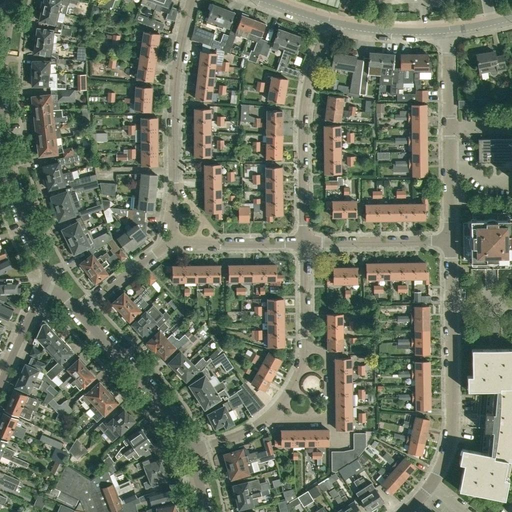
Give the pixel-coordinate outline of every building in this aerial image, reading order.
[(62,0),(60,0),(44,0),(44,1),(42,1),(40,8),(65,14),(66,14),(68,4),(76,6),(77,1),(74,0),(62,0)] [(103,9),(106,1),(104,0),(99,0),(97,7),(103,9)] [(142,0),(141,3),(149,6),(150,8),(154,10),(158,0),(142,0)] [(158,0),(154,10),(155,10),(160,12),(161,10),(168,13),(165,19),(175,21),(178,9),(168,6),(169,0),(158,0)] [(217,26),(223,8),(212,4),(210,10),(211,10),(206,22),(217,26)] [(55,27),(62,28),(64,22),(63,22),(65,14),(40,8),(39,15),(41,16),(39,21),(56,24),(55,27)] [(223,8),(217,26),(223,28),(224,26),(229,28),(235,12),(223,8)] [(248,37),(254,19),(242,15),(236,29),(232,28),(226,43),(223,51),(230,53),(237,33),(248,37)] [(152,19),(146,17),(144,24),(149,26),(151,20),(152,19)] [(260,41),(261,37),(266,24),(254,19),(248,37),(260,41)] [(162,24),(153,21),(151,20),(149,26),(151,26),(160,30),(162,24)] [(72,29),(62,28),(55,27),(55,30),(37,28),(37,33),(35,33),(34,40),(54,42),(54,36),(52,34),(53,33),(71,35),(72,29)] [(283,50),(289,32),(278,28),(273,43),(264,40),(263,44),(259,54),(266,56),(270,47),(277,50),(278,48),(283,50)] [(213,40),(213,38),(214,34),(203,29),(199,41),(210,46),(213,40)] [(159,34),(149,32),(144,32),(143,43),(157,46),(159,34)] [(294,57),(297,50),(302,37),(289,32),(283,50),(284,50),(277,70),(289,74),(291,68),(286,66),(288,62),(290,55),(294,57)] [(223,51),(226,43),(213,38),(213,40),(210,46),(223,51)] [(57,43),(54,42),(34,40),(33,48),(35,48),(34,53),(51,55),(51,58),(57,59),(58,59),(59,54),(56,53),(57,43)] [(259,54),(263,44),(257,42),(254,50),(251,49),(248,60),(256,63),(259,54)] [(156,57),(157,46),(143,43),(141,55),(156,57)] [(216,53),(211,52),(201,51),(200,63),(215,65),(216,53)] [(503,56),(495,57),(494,51),(477,55),(480,74),(489,72),(489,73),(490,73),(490,74),(491,75),(492,75),(493,75),(493,76),(495,75),(496,75),(497,74),(498,73),(498,72),(498,71),(498,70),(505,69),(503,56)] [(382,53),(370,52),(369,62),(368,66),(368,74),(380,75),(380,74),(380,72),(381,68),(382,53)] [(413,72),(431,72),(430,62),(428,62),(428,54),(426,54),(426,52),(420,52),(420,54),(413,54),(413,69),(413,72)] [(355,62),(356,57),(334,53),(333,63),(332,66),(351,70),(351,68),(352,69),(348,94),(357,96),(358,94),(359,86),(362,68),(363,63),(355,62)] [(393,71),(393,64),(394,54),(382,53),(381,68),(380,72),(380,74),(392,75),(391,94),(397,95),(398,71),(393,71)] [(413,69),(413,54),(401,54),(401,69),(398,69),(398,71),(397,95),(398,95),(398,101),(428,101),(428,95),(416,95),(416,92),(398,93),(398,89),(403,89),(403,83),(413,83),(413,72),(413,69)] [(154,69),(156,57),(141,55),(139,67),(154,69)] [(57,64),(57,59),(51,58),(51,61),(32,61),(32,65),(31,65),(31,73),(49,73),(57,73),(57,64)] [(200,63),(199,75),(214,77),(215,65),(200,63)] [(152,81),(154,69),(139,67),(137,79),(152,81)] [(359,86),(358,94),(365,95),(368,68),(362,68),(359,86)] [(49,81),(49,73),(31,73),(31,81),(32,81),(32,86),(51,86),(51,89),(54,90),(74,90),(74,89),(66,89),(66,83),(61,83),(57,83),(51,83),(51,81),(49,81)] [(212,89),(214,77),(199,75),(197,87),(212,89)] [(271,88),(286,91),(288,79),(273,76),(271,88)] [(428,90),(421,90),(421,78),(416,78),(416,92),(416,95),(428,95),(428,90)] [(151,87),(141,86),(137,86),(136,98),(151,99),(151,87)] [(211,101),(212,89),(197,87),(196,99),(211,101)] [(283,103),(286,91),(271,88),(269,100),(283,103)] [(31,104),(32,112),(52,110),(51,103),(57,102),(57,100),(72,100),(74,97),(74,90),(54,90),(54,93),(52,94),(50,95),(50,94),(45,95),(43,95),(38,96),(32,97),(33,104),(31,104)] [(343,97),(338,96),(329,95),(327,107),(342,109),(343,97)] [(150,111),(151,99),(136,98),(135,111),(150,111)] [(384,104),(376,104),(376,112),(384,112),(384,104)] [(395,114),(395,117),(426,117),(426,105),(412,105),(412,111),(408,111),(408,113),(395,114)] [(340,121),(342,109),(327,107),(325,119),(340,121)] [(66,116),(62,116),(62,109),(52,110),(32,112),(33,121),(35,121),(36,126),(53,124),(65,123),(65,121),(67,120),(66,116)] [(210,109),(205,109),(195,109),(195,121),(210,121),(210,109)] [(282,110),(272,110),(267,110),(267,122),(282,123),(282,110)] [(142,129),(157,129),(157,117),(147,117),(142,117),(142,129)] [(412,122),(412,129),(426,128),(426,117),(395,117),(395,121),(408,120),(408,122),(412,122)] [(80,128),(80,129),(81,134),(86,134),(90,133),(89,120),(83,120),(83,127),(80,128)] [(210,133),(210,121),(195,121),(195,133),(210,133)] [(36,141),(55,138),(61,137),(60,128),(73,127),(73,122),(65,123),(53,124),(36,126),(36,132),(35,132),(36,141)] [(282,135),(282,123),(267,122),(267,134),(282,135)] [(325,137),(340,137),(340,125),(325,125),(325,137)] [(426,140),(426,128),(412,129),(412,135),(408,135),(408,137),(395,137),(395,140),(426,140)] [(142,141),(157,141),(157,129),(142,129),(142,141)] [(210,145),(210,133),(195,133),(195,145),(210,145)] [(281,147),(282,135),(267,134),(267,146),(281,147)] [(325,149),(340,149),(340,137),(325,137),(325,149)] [(62,144),(56,146),(55,138),(36,141),(37,148),(39,148),(39,156),(57,153),(63,152),(64,157),(80,154),(80,153),(79,147),(72,148),(72,147),(63,149),(62,144)] [(511,138),(478,139),(478,141),(479,161),(479,162),(510,161),(511,161),(511,138)] [(412,146),(412,152),(426,151),(426,140),(395,140),(395,144),(408,144),(408,146),(412,146)] [(142,153),(157,153),(157,141),(142,141),(142,149),(135,149),(135,153),(142,153)] [(210,157),(210,145),(195,145),(195,157),(210,157)] [(281,159),(281,147),(267,146),(266,158),(271,158),(281,159)] [(325,161),(340,161),(340,149),(325,149),(325,161)] [(427,163),(426,151),(412,152),(412,158),(409,158),(409,160),(396,160),(396,164),(427,163)] [(142,166),(147,166),(157,165),(157,153),(142,153),(142,166)] [(62,173),(59,164),(81,159),(80,154),(64,157),(58,158),(58,162),(43,166),(44,170),(42,170),(44,178),(62,173)] [(325,174),(335,173),(340,173),(340,161),(325,161),(325,174)] [(427,175),(427,163),(396,164),(396,167),(409,167),(409,169),(413,169),(413,175),(427,175)] [(205,176),(220,176),(220,164),(215,164),(205,164),(205,176)] [(266,179),(281,179),(281,167),(271,167),(266,167),(266,179)] [(48,185),(49,189),(64,185),(65,188),(65,189),(71,187),(79,185),(78,179),(73,180),(71,171),(62,173),(44,178),(46,186),(48,185)] [(157,175),(141,173),(134,174),(135,178),(141,179),(140,186),(156,187),(157,175)] [(205,188),(221,188),(220,176),(205,176),(205,188)] [(267,191),(281,191),(281,179),(266,179),(267,191)] [(102,194),(108,195),(108,183),(99,183),(102,194)] [(75,218),(87,214),(86,209),(78,212),(76,208),(78,208),(79,206),(75,192),(81,190),(79,185),(71,187),(65,189),(66,191),(60,193),(51,197),(52,201),(50,201),(56,217),(57,216),(59,220),(74,215),(75,218)] [(155,200),(156,187),(140,186),(139,197),(133,196),(133,197),(155,200)] [(206,200),(221,200),(221,188),(205,188),(206,200)] [(267,203),(282,203),(281,191),(267,191),(267,203)] [(154,211),(155,200),(133,197),(132,209),(133,210),(133,215),(145,216),(146,211),(154,211)] [(413,204),(413,219),(425,219),(425,210),(427,210),(427,198),(422,198),(422,204),(413,204)] [(103,211),(108,207),(109,201),(101,200),(102,208),(103,211)] [(216,212),(216,219),(221,219),(221,200),(206,200),(206,212),(216,212)] [(332,216),(344,216),(344,201),(326,202),(326,206),(332,206),(332,216)] [(356,216),(356,206),(356,201),(344,201),(344,216),(356,216)] [(249,222),(249,207),(252,207),(252,203),(241,203),(241,205),(239,205),(239,222),(249,222)] [(272,221),(272,215),(282,215),(282,203),(267,203),(267,221),(272,221)] [(389,219),(401,219),(401,204),(389,205),(389,219)] [(401,219),(413,219),(413,204),(401,204),(401,219)] [(365,220),(377,220),(377,205),(365,205),(365,220)] [(377,220),(389,219),(389,205),(377,205),(377,220)] [(113,212),(108,207),(103,211),(107,221),(112,220),(110,213),(113,212)] [(144,241),(143,239),(147,236),(142,230),(144,228),(145,216),(133,215),(133,210),(132,209),(127,209),(127,216),(126,216),(126,218),(132,218),(132,221),(129,223),(132,227),(127,231),(138,246),(144,241)] [(463,260),(471,259),(471,269),(486,269),(492,269),(497,269),(510,269),(510,262),(511,261),(511,219),(509,220),(509,212),(473,213),(473,220),(470,220),(470,223),(463,223),(463,260)] [(66,241),(88,230),(83,220),(89,217),(87,214),(75,218),(77,222),(62,229),(64,233),(63,234),(66,241)] [(81,252),(80,250),(95,243),(88,230),(66,241),(73,256),(81,252)] [(132,250),(138,246),(127,231),(117,238),(127,251),(130,249),(132,250)] [(92,254),(79,264),(87,274),(105,260),(115,253),(120,249),(115,242),(107,249),(107,255),(106,256),(105,254),(103,254),(96,260),(92,254)] [(120,249),(115,253),(121,261),(126,257),(120,249)] [(12,269),(7,258),(0,261),(0,274),(3,273),(12,269)] [(105,260),(87,274),(94,284),(107,274),(103,268),(108,264),(105,260)] [(378,278),(390,278),(390,263),(378,264),(378,278)] [(390,278),(402,278),(402,263),(390,263),(390,278)] [(402,278),(414,278),(414,263),(402,263),(402,278)] [(414,263),(414,278),(423,278),(423,284),(428,284),(428,272),(426,272),(426,263),(414,263)] [(366,279),(378,278),(378,264),(366,264),(366,279)] [(240,280),(252,280),(252,265),(240,266),(240,280)] [(252,280),(264,280),(264,265),(252,265),(252,280)] [(283,275),(277,275),(276,265),(264,265),(264,280),(283,280),(283,275)] [(173,281),(185,281),(185,266),(166,267),(166,272),(172,272),(173,281)] [(185,281),(197,281),(197,266),(185,266),(185,281)] [(197,281),(209,281),(209,266),(197,266),(197,281)] [(221,281),(220,276),(220,266),(209,266),(209,281),(221,281)] [(228,280),(240,280),(240,266),(228,266),(228,276),(228,280)] [(327,283),(345,283),(345,268),(333,268),(333,278),(327,279),(327,283)] [(345,268),(345,283),(357,283),(357,268),(345,268)] [(150,272),(143,277),(150,285),(156,279),(150,272)] [(19,285),(19,282),(13,282),(13,279),(0,279),(0,293),(9,294),(19,293),(19,285)] [(120,313),(146,289),(143,285),(136,291),(136,293),(133,296),(131,295),(129,297),(124,292),(111,304),(120,313)] [(140,300),(142,298),(149,292),(146,289),(120,313),(128,322),(135,315),(140,311),(134,304),(137,300),(140,300)] [(414,292),(414,303),(430,303),(430,296),(421,297),(421,292),(414,292)] [(269,311),(283,310),(283,298),(268,299),(269,311)] [(3,304),(4,301),(0,299),(0,316),(8,320),(8,318),(10,318),(12,315),(10,314),(13,308),(3,304)] [(141,333),(142,334),(155,322),(159,326),(161,325),(164,322),(171,315),(166,311),(162,315),(152,305),(133,324),(137,329),(136,330),(140,334),(141,333)] [(180,315),(185,310),(184,308),(181,306),(176,311),(180,315)] [(415,316),(415,319),(429,319),(429,306),(415,306),(415,314),(411,314),(411,316),(415,316)] [(269,323),(283,322),(283,310),(269,311),(269,323)] [(342,314),(337,314),(327,314),(327,326),(342,326),(342,322),(342,314)] [(45,345),(57,333),(50,326),(51,324),(47,319),(42,320),(40,325),(42,327),(37,338),(35,337),(32,343),(37,345),(39,341),(44,346),(45,345)] [(429,330),(429,319),(415,319),(415,322),(411,322),(411,324),(415,324),(415,331),(429,330)] [(154,350),(166,339),(163,335),(164,334),(162,332),(168,327),(164,322),(161,325),(159,326),(158,328),(160,330),(155,336),(147,343),(148,343),(146,345),(152,351),(154,350)] [(269,335),(283,334),(283,322),(269,323),(269,335)] [(342,326),(327,326),(328,338),(342,338),(342,330),(342,326)] [(429,342),(429,330),(415,331),(415,336),(411,336),(411,339),(415,339),(415,342),(429,342)] [(52,355),(65,342),(57,333),(45,345),(44,346),(52,355)] [(178,349),(189,339),(184,334),(179,340),(176,337),(175,338),(171,334),(166,339),(154,350),(160,356),(162,355),(164,358),(176,347),(178,349)] [(269,347),(274,346),(284,346),(283,334),(269,335),(269,347)] [(328,350),(338,350),(342,350),(342,338),(328,338),(328,350)] [(189,360),(182,354),(193,343),(192,343),(189,339),(178,349),(180,352),(176,356),(169,363),(172,366),(171,367),(176,372),(189,360)] [(66,359),(66,358),(74,351),(65,342),(52,355),(58,362),(45,373),(52,380),(64,368),(62,367),(61,364),(66,359)] [(429,353),(429,342),(415,342),(415,345),(412,345),(412,348),(415,347),(415,354),(429,353)] [(39,358),(43,349),(41,349),(40,350),(33,347),(30,354),(39,358)] [(209,356),(212,359),(222,350),(219,347),(209,356)] [(464,464),(459,490),(505,499),(511,462),(511,348),(502,349),(497,349),(492,349),(472,349),(472,375),(467,376),(467,391),(488,390),(485,423),(482,452),(478,452),(462,448),(459,463),(464,464)] [(282,359),(273,354),(269,352),(263,363),(276,370),(282,359)] [(210,357),(206,361),(202,357),(194,366),(189,360),(176,372),(182,378),(183,377),(186,380),(197,369),(200,372),(201,371),(204,368),(205,366),(212,359),(210,357)] [(216,367),(222,363),(217,357),(212,361),(216,367)] [(70,383),(88,367),(80,358),(72,365),(68,369),(72,374),(59,386),(63,390),(70,383)] [(336,370),(351,370),(351,358),(346,358),(336,358),(336,370)] [(43,370),(46,364),(34,359),(31,365),(43,370)] [(415,371),(416,374),(430,373),(429,361),(415,362),(415,368),(412,368),(412,371),(415,371)] [(270,380),(276,370),(263,363),(257,373),(270,380)] [(39,370),(35,368),(25,364),(25,365),(23,364),(20,371),(22,372),(20,375),(41,384),(46,389),(49,385),(43,380),(36,377),(39,370)] [(195,398),(212,387),(208,381),(211,379),(208,374),(209,373),(205,366),(204,368),(201,371),(204,376),(199,380),(190,385),(193,390),(192,392),(195,398)] [(80,390),(88,382),(96,376),(88,367),(70,383),(73,387),(75,385),(80,390)] [(351,382),(351,370),(336,370),(336,382),(351,382)] [(264,391),(270,380),(257,373),(251,384),(264,391)] [(416,385),(430,385),(430,373),(416,374),(416,377),(412,377),(412,379),(416,379),(416,385)] [(44,391),(46,389),(41,384),(20,375),(19,379),(17,378),(14,385),(16,386),(16,387),(29,392),(32,386),(39,389),(44,391)] [(104,385),(103,386),(99,382),(92,389),(88,392),(87,390),(79,398),(82,402),(83,401),(90,408),(95,403),(109,390),(104,385)] [(255,393),(245,382),(240,386),(242,388),(249,398),(255,393)] [(351,394),(351,382),(336,382),(336,394),(351,394)] [(430,397),(430,385),(416,385),(416,392),(412,392),(412,394),(416,394),(416,397),(430,397)] [(202,403),(205,408),(222,397),(224,399),(229,396),(223,388),(216,393),(212,387),(195,398),(199,403),(202,403)] [(236,392),(245,406),(252,401),(249,398),(242,388),(236,392)] [(27,396),(21,394),(12,389),(10,395),(11,396),(10,400),(35,411),(46,416),(48,411),(24,401),(27,396)] [(117,402),(113,398),(115,396),(109,390),(95,403),(100,409),(92,416),(97,421),(110,409),(117,402)] [(351,406),(351,394),(336,394),(336,406),(351,406)] [(233,423),(228,414),(228,412),(233,409),(232,407),(237,404),(234,397),(222,403),(224,407),(209,414),(212,420),(210,422),(212,427),(215,427),(224,423),(226,426),(233,423)] [(430,409),(430,397),(416,397),(416,400),(412,400),(412,403),(416,402),(416,409),(430,409)] [(59,414),(68,406),(64,401),(60,405),(57,405),(52,399),(47,403),(59,414)] [(31,415),(33,410),(10,400),(8,404),(6,403),(4,409),(13,413),(29,420),(31,415)] [(68,406),(59,414),(63,418),(72,410),(68,406)] [(351,418),(351,406),(336,406),(337,418),(351,418)] [(115,438),(120,433),(127,427),(134,420),(128,414),(124,410),(117,417),(114,420),(112,419),(108,423),(105,419),(98,425),(103,431),(106,429),(115,438)] [(22,421),(11,416),(2,412),(0,417),(0,418),(1,419),(0,421),(0,422),(24,434),(26,429),(21,427),(23,422),(22,421)] [(409,428),(411,428),(427,431),(429,420),(416,417),(414,422),(411,422),(409,428)] [(351,430),(351,418),(337,418),(337,430),(347,430),(351,430)] [(22,438),(24,434),(0,422),(0,434),(9,438),(11,433),(22,438)] [(124,452),(146,437),(140,428),(132,434),(123,440),(126,444),(121,448),(115,455),(116,457),(124,452)] [(424,443),(427,431),(411,428),(409,436),(409,439),(424,443)] [(275,445),(293,445),(293,430),(281,430),(281,440),(275,440),(275,445)] [(293,445),(305,445),(305,430),(293,430),(293,445)] [(305,445),(317,445),(317,430),(305,430),(305,445)] [(329,445),(329,440),(329,430),(317,430),(317,445),(329,445)] [(40,440),(60,449),(63,443),(51,438),(50,441),(41,437),(40,440)] [(140,453),(152,445),(146,437),(124,452),(127,457),(132,453),(135,458),(137,458),(141,455),(140,453)] [(0,450),(13,456),(15,451),(4,447),(7,442),(0,438),(0,450)] [(73,455),(83,445),(76,439),(69,451),(73,455)] [(422,454),(424,443),(409,439),(408,442),(406,451),(422,454)] [(366,444),(354,444),(354,449),(360,454),(366,447),(366,444)] [(83,445),(73,455),(77,459),(87,450),(83,445)] [(69,454),(57,448),(54,455),(57,456),(55,461),(64,465),(69,454)] [(253,453),(249,454),(247,450),(245,448),(232,452),(232,451),(231,452),(223,455),(225,463),(227,462),(228,467),(250,460),(256,459),(265,456),(272,454),(271,448),(265,449),(266,452),(256,454),(253,453)] [(354,449),(348,450),(349,463),(357,458),(360,454),(354,449)] [(29,463),(13,456),(0,450),(0,456),(27,468),(29,463)] [(363,463),(367,458),(364,454),(362,453),(358,458),(363,463)] [(388,463),(392,458),(386,453),(382,457),(388,463)] [(109,457),(104,461),(106,468),(112,464),(113,463),(109,457)] [(161,462),(159,457),(153,459),(152,457),(143,460),(136,464),(138,470),(145,467),(147,473),(163,467),(163,465),(162,463),(161,462)] [(397,466),(399,464),(392,458),(388,463),(395,469),(397,466)] [(397,466),(407,476),(415,467),(405,458),(399,464),(397,466)] [(227,471),(230,479),(254,472),(250,460),(228,467),(229,470),(227,471)] [(60,477),(65,465),(55,461),(49,472),(60,477)] [(124,511),(121,503),(115,489),(109,473),(106,468),(91,480),(66,465),(65,465),(60,477),(55,488),(60,490),(79,499),(81,500),(85,511),(109,511),(116,510),(116,511),(124,511)] [(399,484),(407,476),(397,466),(395,469),(389,475),(399,484)] [(161,480),(167,478),(165,473),(165,471),(164,469),(163,468),(163,467),(147,473),(150,480),(144,483),(146,489),(162,482),(161,480)] [(399,484),(389,475),(381,468),(377,472),(385,479),(381,484),(391,493),(399,484)] [(19,480),(4,474),(0,471),(0,476),(17,484),(19,480)] [(0,482),(15,489),(17,484),(0,476),(0,482)] [(333,486),(328,477),(317,484),(323,492),(333,486)] [(260,485),(258,479),(231,486),(233,494),(235,493),(236,497),(260,491),(269,489),(268,483),(260,485)] [(371,511),(376,508),(359,481),(358,479),(353,481),(359,490),(356,493),(368,511),(370,510),(371,511)] [(371,483),(367,485),(363,479),(359,481),(376,508),(382,504),(381,502),(383,501),(371,483)] [(121,503),(128,500),(136,497),(130,483),(115,489),(121,503)] [(317,489),(316,486),(314,487),(308,490),(313,497),(320,493),(317,489)] [(151,505),(163,501),(173,499),(170,488),(160,491),(144,495),(139,497),(141,502),(144,501),(150,500),(151,505)] [(253,505),(252,498),(270,494),(269,489),(260,491),(236,497),(237,501),(235,501),(237,509),(253,505)] [(349,511),(337,491),(335,489),(329,492),(334,499),(338,504),(339,503),(342,506),(343,505),(344,507),(338,511),(349,511)] [(349,502),(345,495),(340,489),(337,491),(349,511),(361,511),(354,501),(348,504),(347,503),(349,502)] [(76,506),(79,499),(60,490),(57,496),(57,497),(76,506)] [(297,497),(301,503),(311,497),(307,491),(297,497)] [(293,508),(301,503),(297,497),(289,502),(293,508)] [(121,503),(124,511),(132,511),(128,500),(121,503)]
